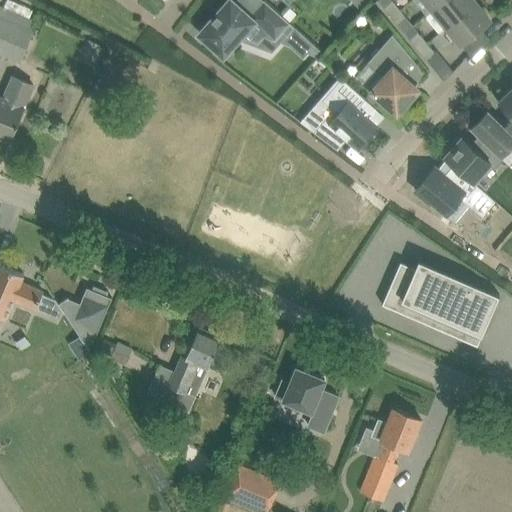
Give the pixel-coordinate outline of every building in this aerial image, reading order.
[(275,41),(290,23),(289,22),(282,16),(264,0),(263,0),(248,17),(230,1),(217,14),(217,15),(214,19),(201,33),(223,53),(239,36),(258,43),(264,37),(275,41)] [(425,0),(433,10),(445,0),(425,0)] [(473,0),(445,0),(433,10),(447,26),(476,3),(473,0)] [(384,7),(392,16),(399,10),(392,1),(384,7)] [(476,3),(447,26),(470,54),(489,38),(481,27),(490,20),(476,3)] [(289,8),(282,16),(289,22),(296,14),(289,8)] [(399,10),(392,16),(397,23),(404,16),(399,10)] [(0,52),(21,61),(34,30),(0,15),(0,52)] [(405,33),(411,40),(419,49),(427,43),(413,26),(405,33)] [(414,60),(392,34),(367,63),(376,70),(364,84),(372,90),(371,91),(397,113),(419,89),(400,72),(412,59),(413,60),(414,60)] [(427,43),(419,49),(444,80),(454,71),(437,50),(434,52),(427,43)] [(4,98),(0,96),(0,136),(10,141),(25,106),(24,106),(34,85),(13,76),(4,98)] [(378,127),(357,109),(366,99),(342,78),(322,100),(333,110),(314,132),(338,150),(347,139),(359,150),(378,127)] [(508,112),(506,113),(508,114),(509,113),(511,116),(511,87),(497,101),(508,112)] [(471,128),(479,135),(500,156),(511,144),(511,145),(511,130),(511,131),(489,110),(471,128)] [(503,159),(500,156),(479,135),(471,144),(462,136),(460,138),(458,135),(449,145),(452,147),(445,155),(454,164),(475,182),(491,164),(496,168),(503,159)] [(435,166),(416,190),(430,201),(431,200),(448,213),(462,196),(484,214),(495,200),(475,182),(454,164),(445,175),(435,166)] [(401,261),(382,304),(478,346),(500,294),(419,259),(415,268),(401,261)] [(25,274),(0,264),(0,318),(5,320),(14,300),(36,309),(44,291),(21,282),(25,274)] [(108,291),(94,285),(92,289),(87,287),(80,302),(69,298),(68,297),(59,303),(80,335),(89,349),(90,349),(87,344),(94,340),(112,297),(107,295),(108,291)] [(160,362),(148,391),(163,398),(163,399),(189,410),(208,367),(221,336),(199,326),(186,355),(182,354),(174,374),(159,367),(161,363),(160,362)] [(80,335),(68,343),(79,359),(91,351),(89,349),(80,335)] [(111,356),(125,363),(132,348),(118,341),(111,356)] [(282,380),(276,395),(314,411),(308,425),(324,432),(339,396),(321,389),(325,379),(312,374),(313,370),(302,366),(300,369),(297,368),(291,383),(282,380)] [(376,453),(392,402),(376,396),(359,447),(376,453)] [(360,491),(363,492),(360,499),(373,505),(376,497),(383,500),(398,463),(392,461),(398,446),(408,450),(421,419),(394,407),(381,439),(360,491)] [(147,429),(158,443),(165,437),(154,424),(147,429)] [(238,463),(224,496),(262,511),(267,511),(281,480),(238,463)] [(301,484),(290,511),(317,511),(325,493),(301,484)]
